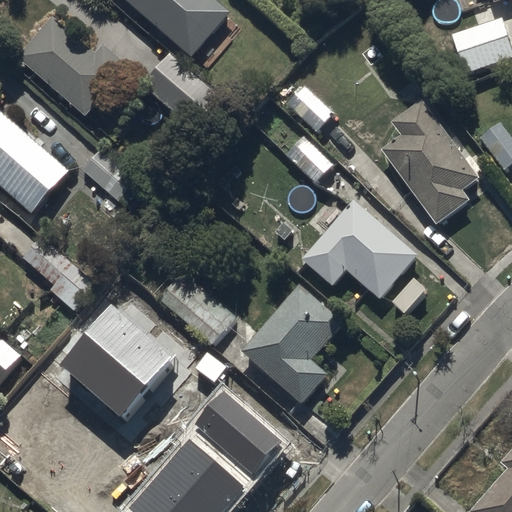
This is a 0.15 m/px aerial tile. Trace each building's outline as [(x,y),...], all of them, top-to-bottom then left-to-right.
[(121,0),(198,64),(235,19),(213,0),(121,0)] [(511,0),(460,0),(464,13),(494,2),(496,8),(511,2),(511,0)] [(134,75),(108,51),(99,60),(57,21),(20,62),(89,125),(134,75)] [(511,64),(511,44),(505,23),(456,38),(468,78),(511,64)] [(243,122),(173,60),(147,90),(216,152),(243,122)] [(321,138),(336,121),(339,118),(296,79),(278,99),(321,138)] [(466,196),(481,183),(422,107),(395,128),(405,141),(385,157),(442,230),(474,206),(466,196)] [(505,176),(511,171),(511,138),(494,115),(472,132),(505,176)] [(0,189),(36,220),(73,177),(2,117),(0,118),(0,189)] [(337,168),(306,141),(289,161),(320,188),(337,168)] [(139,183),(104,153),(85,175),(119,205),(139,183)] [(424,262),(357,205),(304,267),(337,295),(352,278),(386,306),(424,262)] [(215,350),(239,322),(187,277),(180,285),(156,265),(139,285),(215,350)] [(304,291),(301,294),(248,360),(310,409),(334,379),(317,366),(349,327),(304,291)] [(182,359),(184,361),(189,355),(200,342),(164,312),(148,331),(182,359)] [(276,442),(238,395),(210,417),(199,403),(175,423),(186,438),(177,445),(215,492),(276,442)] [(96,444),(114,423),(80,396),(63,416),(96,444)] [(511,511),(511,456),(501,470),(509,476),(478,511),(511,511)] [(188,511),(189,511),(147,466),(92,511),(188,511)]
